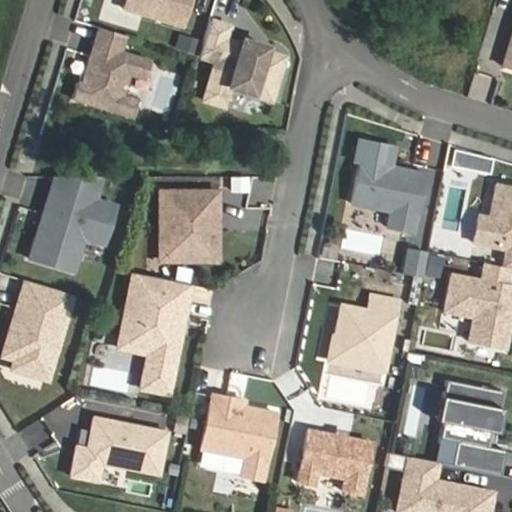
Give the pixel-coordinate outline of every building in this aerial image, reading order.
[(197,0),(133,0),(129,14),(188,32),(197,0)] [(234,34),(215,28),(204,63),(221,68),(213,93),(232,99),(234,94),(276,107),(282,86),(280,85),(286,66),(270,61),(271,59),(230,47),(234,34)] [(131,41),(105,32),(91,78),(88,89),(83,87),(78,103),(139,122),(144,106),(128,101),(135,79),(152,84),(157,67),(126,57),(131,41)] [(213,93),(209,107),(228,113),(232,99),(213,93)] [(398,174),(367,167),(359,210),(394,217),(390,233),(421,239),(433,181),(407,175),(406,180),(397,178),(398,174)] [(107,181),(59,181),(33,265),(77,278),(89,240),(93,227),(99,224),(113,228),(119,210),(100,204),(107,181)] [(511,193),(492,189),(485,223),(474,220),(468,247),(501,254),(498,271),(506,273),(511,274),(511,193)] [(221,200),(168,199),(168,263),(220,263),(220,234),(215,234),(215,227),(220,227),(221,200)] [(89,240),(108,246),(113,228),(99,224),(93,227),(89,240)] [(432,260),(412,256),(407,280),(427,284),(432,260)] [(498,271),(479,267),(476,285),(446,279),(439,315),(468,322),(463,346),(500,353),(504,331),(500,324),(503,312),(508,313),(511,294),(511,292),(502,290),(506,273),(498,271)] [(179,338),(183,320),(188,321),(194,289),(137,278),(124,339),(139,342),(137,355),(152,358),(144,393),(172,398),(184,339),(179,338)] [(76,299),(30,285),(12,344),(23,348),(18,364),(15,373),(51,384),(76,299)] [(346,311),(335,365),(390,377),(404,307),(376,301),(372,316),(346,311)] [(124,339),(122,352),(137,355),(139,342),(124,339)] [(23,348),(12,344),(7,361),(18,364),(23,348)] [(499,397),(443,385),(434,426),(439,427),(436,443),(453,447),(448,470),(497,480),(502,456),(483,452),(486,437),(488,437),(493,413),(496,414),(499,397)] [(248,463),(244,481),(265,486),(279,419),(246,412),(230,409),(231,403),(215,399),(204,454),(248,463)] [(248,406),(231,403),(230,409),(246,412),(248,406)] [(90,453),(80,450),(74,480),(100,485),(104,467),(162,479),(170,437),(140,430),(139,435),(129,433),(130,428),(97,422),(90,453)] [(376,444),(312,431),(302,483),(318,486),(321,473),(350,479),(347,492),(365,496),(376,444)] [(410,462),(391,458),(387,478),(406,482),(410,462)] [(399,511),(491,511),(494,499),(435,487),(439,468),(410,462),(406,482),(399,511)]
